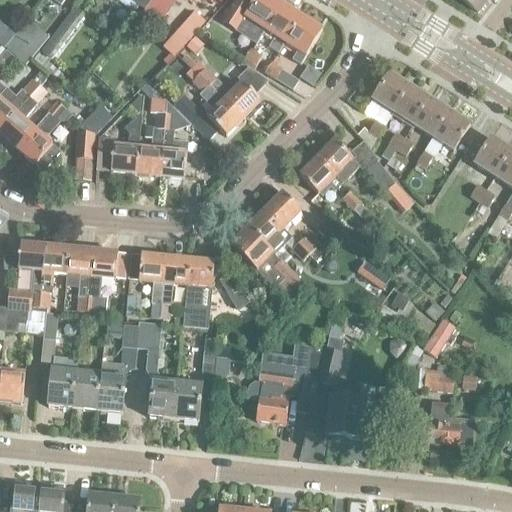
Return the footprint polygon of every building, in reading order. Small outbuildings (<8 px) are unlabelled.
[(126,0),(144,12),(154,0),(126,0)] [(177,0),(154,0),(144,12),(144,13),(161,25),(178,0),(177,0)] [(253,0),(238,0),(222,25),(235,34),(239,28),(259,41),(264,34),(266,32),(282,6),(271,0),(256,0),(256,2),(253,0)] [(486,0),(459,0),(478,14),(487,2),(486,1),(486,0)] [(266,32),(264,34),(275,41),(270,49),(279,56),(285,47),(303,20),(282,6),(266,32)] [(85,17),(74,9),(41,53),(52,61),(85,17)] [(195,14),(163,50),(170,56),(175,60),(184,50),(206,24),(195,14)] [(303,20),(285,47),(297,55),(293,62),(301,67),(307,58),(323,33),(303,20)] [(26,68),(50,40),(29,23),(5,51),(26,68)] [(0,30),(0,46),(4,50),(12,41),(0,30)] [(196,40),(187,49),(196,57),(204,48),(196,40)] [(252,51),(245,63),(256,70),(263,58),(252,51)] [(0,78),(16,61),(7,53),(0,60),(0,78)] [(38,55),(33,62),(58,84),(64,77),(38,55)] [(199,64),(196,67),(192,71),(199,78),(199,77),(206,71),(199,64)] [(283,71),(273,64),(272,64),(265,76),(276,83),(276,82),(283,72),(283,71)] [(193,84),(199,78),(192,71),(191,70),(186,76),(193,84)] [(211,89),(218,82),(206,70),(199,77),(211,89)] [(269,84),(249,71),(238,81),(243,86),(255,99),(269,84)] [(299,83),(283,72),(276,82),(293,92),(299,83)] [(41,73),(33,82),(40,89),(48,80),(41,73)] [(393,115),(410,89),(390,76),(373,102),(393,115)] [(199,77),(199,78),(193,84),(192,84),(204,96),(204,95),(211,89),(199,77)] [(71,81),(64,89),(72,96),(79,88),(71,81)] [(33,82),(23,93),(30,100),(40,89),(33,82)] [(218,82),(211,89),(224,102),(225,103),(243,121),(246,119),(251,113),(255,117),(264,108),(260,105),(261,104),(255,99),(243,86),(232,96),(218,82)] [(292,107),(297,99),(271,82),(266,90),(292,107)] [(40,89),(30,100),(38,106),(47,96),(40,89)] [(204,96),(200,99),(212,110),(218,111),(208,121),(212,125),(220,133),(226,139),(243,121),(225,103),(224,102),(211,89),(204,95),(204,96)] [(410,89),(393,115),(413,128),(430,101),(410,89)] [(0,133),(30,100),(23,93),(22,93),(17,99),(7,91),(0,98),(0,133)] [(30,100),(0,133),(0,136),(16,151),(34,131),(24,122),(38,106),(30,100)] [(450,114),(430,101),(413,128),(433,140),(450,114)] [(145,117),(143,141),(154,142),(155,132),(165,133),(166,103),(150,102),(149,117),(145,117)] [(190,128),(166,103),(165,133),(174,134),(190,128)] [(34,131),(16,151),(35,168),(36,166),(40,169),(45,173),(61,155),(53,148),(47,142),(42,138),(44,137),(49,137),(58,128),(55,125),(66,113),(58,106),(35,132),(34,131)] [(450,114),(433,140),(453,153),(470,127),(450,114)] [(376,122),(369,134),(368,135),(377,141),(386,128),(376,122)] [(212,125),(201,136),(208,144),(220,133),(212,125)] [(368,135),(369,134),(365,130),(358,136),(362,142),(371,151),(377,141),(368,135)] [(138,150),(136,176),(161,179),(165,133),(155,132),(154,142),(153,152),(139,150),(138,150)] [(165,133),(161,179),(185,181),(187,155),(187,145),(173,144),(174,134),(165,133)] [(77,136),(75,162),(77,162),(75,183),(92,184),(95,137),(77,136)] [(396,136),(389,148),(397,153),(405,141),(396,136)] [(115,145),(98,143),(96,173),(136,176),(138,150),(139,150),(141,138),(130,137),(128,149),(115,148),(115,145)] [(495,179),(511,153),(491,140),(475,167),(495,179)] [(413,147),(405,141),(397,153),(406,158),(413,147)] [(334,143),(317,160),(343,186),(360,169),(360,168),(353,162),(334,143)] [(397,153),(389,148),(383,159),(390,164),(393,161),(397,153)] [(425,153),(416,166),(426,172),(434,159),(425,153)] [(511,153),(495,179),(486,192),(495,198),(504,185),(511,190),(511,153)] [(359,164),(356,159),(353,162),(360,168),(360,169),(365,175),(367,174),(384,195),(396,186),(378,164),(379,163),(371,154),(359,164)] [(343,186),(317,160),(300,177),(323,200),(332,191),(335,194),(343,186)] [(478,205),(486,192),(478,187),(470,200),(478,205)] [(496,198),(495,198),(486,192),(478,205),(488,211),(496,198)] [(354,213),(361,205),(362,205),(350,194),(342,202),(354,213)] [(284,232),(285,231),(290,225),(302,214),(283,195),(265,212),(284,232)] [(361,205),(354,213),(364,222),(371,215),(361,205)] [(511,208),(507,205),(498,218),(508,224),(511,216),(511,208)] [(265,212),(247,229),(267,249),(275,258),(287,247),(293,240),(285,231),(284,232),(265,212)] [(344,242),(327,225),(318,234),(335,250),(344,242)] [(511,248),(511,230),(498,227),(494,244),(511,248)] [(247,229),(230,246),(249,266),(260,277),(266,282),(283,264),(275,258),(267,249),(247,229)] [(306,239),(299,246),(310,257),(317,250),(317,249),(306,239)] [(21,259),(20,272),(30,273),(32,273),(30,293),(30,295),(41,296),(42,289),(43,274),(44,274),(47,248),(22,245),(21,259)] [(299,246),(293,253),(303,264),(305,262),(310,257),(299,246)] [(42,289),(41,296),(52,297),(52,296),(53,290),(54,290),(55,275),(67,276),(70,250),(47,248),(44,274),(43,274),(42,289)] [(70,250),(67,276),(80,278),(78,300),(79,300),(89,301),(94,252),(70,250)] [(323,257),(317,250),(310,257),(311,258),(313,260),(317,264),(323,257)] [(94,252),(89,301),(99,302),(99,301),(100,302),(102,280),(116,281),(118,256),(118,255),(94,252)] [(142,259),(140,283),(154,284),(155,285),(153,307),(161,307),(166,260),(142,257),(142,258),(142,259)] [(4,258),(3,258),(5,272),(17,273),(19,273),(20,272),(21,259),(18,259),(4,258)] [(166,260),(161,307),(171,308),(173,286),(188,288),(190,262),(166,260)] [(184,322),(184,328),(209,330),(211,310),(197,309),(198,289),(212,290),(215,264),(190,262),(188,288),(184,322)] [(382,293),(387,284),(388,282),(368,262),(358,276),(382,293)] [(283,264),(266,282),(275,292),(278,289),(279,290),(290,301),(291,300),(299,291),(304,287),(305,286),(283,264)] [(222,284),(238,312),(249,306),(233,278),(222,284)] [(463,285),(458,283),(451,293),(456,296),(463,285)] [(8,310),(8,311),(28,313),(30,295),(30,293),(12,291),(10,291),(10,293),(8,310)] [(399,294),(392,307),(404,313),(409,304),(399,294)] [(28,313),(28,314),(31,314),(39,315),(39,310),(41,296),(30,295),(28,313)] [(39,310),(39,315),(42,315),(47,316),(48,316),(49,316),(50,316),(50,311),(52,297),(41,296),(39,310)] [(453,300),(448,296),(440,306),(445,310),(453,300)] [(139,320),(139,318),(140,299),(128,298),(127,319),(139,320)] [(79,300),(78,314),(88,315),(89,301),(79,300)] [(89,301),(88,315),(98,316),(99,302),(89,301)] [(436,324),(445,314),(435,304),(425,314),(436,324)] [(153,307),(151,321),(160,322),(161,307),(153,307)] [(161,307),(160,322),(168,323),(170,323),(171,308),(161,307)] [(8,311),(5,334),(18,335),(19,327),(27,327),(28,314),(28,313),(8,311)] [(50,316),(49,316),(48,316),(47,316),(44,342),(56,343),(56,341),(60,341),(61,330),(57,329),(59,317),(50,316)] [(175,321),(174,330),(183,331),(184,328),(184,322),(175,321)] [(444,322),(426,352),(438,359),(448,343),(452,346),(457,338),(453,335),(456,330),(444,322)] [(139,330),(136,352),(137,352),(148,353),(151,327),(139,325),(139,328),(139,330)] [(329,339),(330,340),(339,342),(342,329),(332,326),(329,339)] [(151,327),(148,353),(149,353),(160,354),(163,328),(151,327)] [(123,342),(122,351),(123,351),(136,352),(139,330),(124,328),(123,342)] [(339,342),(330,340),(327,352),(341,355),(344,343),(339,342)] [(476,344),(465,340),(462,348),(473,352),(476,344)] [(206,341),(204,367),(217,369),(219,343),(206,341)] [(309,378),(309,379),(319,381),(325,348),(313,347),(313,349),(309,378)] [(249,389),(248,397),(252,402),(259,403),(256,424),(286,428),(289,405),(281,404),(283,390),(292,391),(293,384),(294,377),(309,379),(309,378),(313,349),(304,348),(301,348),(298,367),(262,362),(261,368),(261,371),(261,372),(259,384),(255,384),(249,389)] [(341,355),(327,352),(326,352),(318,385),(336,389),(344,356),(341,355)] [(52,361),(51,371),(47,408),(72,410),(76,373),(77,363),(52,361)] [(100,376),(97,413),(122,415),(126,379),(124,378),(125,367),(122,367),(102,365),(100,376)] [(426,372),(424,393),(453,395),(455,374),(454,374),(454,369),(438,368),(437,373),(426,372)] [(1,372),(0,380),(0,403),(22,405),(25,375),(13,373),(1,372)] [(100,376),(76,373),(72,410),(97,413),(100,376)] [(462,392),(477,393),(479,379),(464,377),(462,392)] [(152,381),(148,417),(164,419),(163,425),(171,425),(171,420),(174,420),(177,383),(152,381)] [(203,386),(177,383),(174,420),(199,423),(203,386)] [(331,400),(327,439),(331,439),(347,441),(362,443),(364,418),(370,419),(373,393),(350,391),(349,403),(331,400)] [(429,425),(427,448),(460,451),(460,446),(473,447),(475,423),(449,420),(450,407),(432,406),(430,425),(429,425)] [(428,463),(462,464),(462,454),(428,453),(428,463)] [(12,511),(38,511),(40,493),(15,490),(13,502),(12,511)] [(38,511),(63,511),(65,496),(40,493),(38,511)] [(89,506),(88,511),(113,511),(115,501),(90,498),(89,506)] [(139,511),(140,503),(115,501),(113,511),(139,511)]
